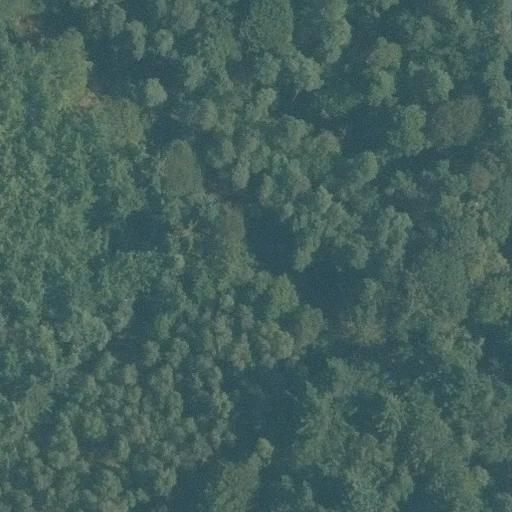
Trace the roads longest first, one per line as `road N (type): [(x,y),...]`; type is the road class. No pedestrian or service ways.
road 1 (track): [(387,394),(511,261)]
road 2 (track): [(277,511),(387,394)]
